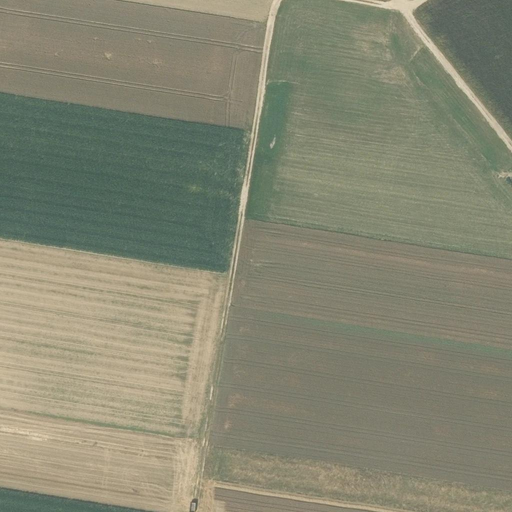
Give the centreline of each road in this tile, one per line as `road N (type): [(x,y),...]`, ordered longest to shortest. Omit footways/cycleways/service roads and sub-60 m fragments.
road 1 (track): [(195,511),(278,0)]
road 2 (track): [(511,148),(398,0)]
